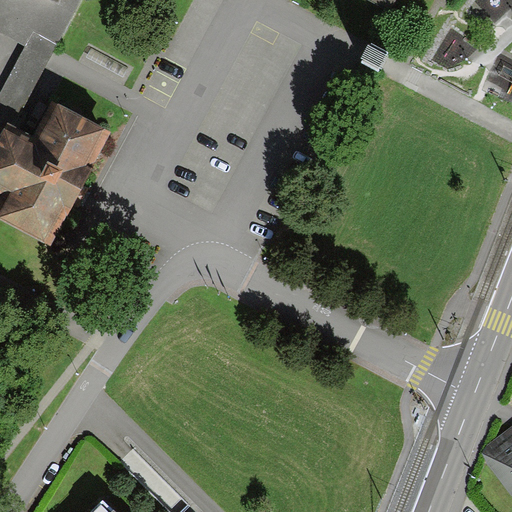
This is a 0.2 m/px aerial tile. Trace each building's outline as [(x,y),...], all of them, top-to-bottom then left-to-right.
[(0,0),(0,32),(25,46),(34,31),(46,37),(58,43),(80,0),(0,0)] [(285,0),(287,1),(287,0),(364,0),(391,14),(397,0),(285,0)] [(0,94),(0,142),(9,127),(13,129),(51,59),(55,50),(58,43),(46,37),(34,31),(25,46),(19,59),(0,94)] [(391,58),(372,48),(368,56),(365,63),(384,72),(387,66),(391,58)] [(490,83),(511,93),(511,67),(501,62),(490,83)] [(13,129),(9,127),(0,142),(0,197),(9,203),(6,210),(0,220),(0,224),(52,252),(56,243),(75,208),(80,199),(84,192),(113,138),(64,112),(59,109),(40,144),(13,129)] [(80,199),(75,208),(79,209),(83,200),(87,194),(84,192),(80,199)] [(511,437),(486,458),(511,491),(511,437)] [(114,511),(104,501),(92,511),(114,511)]
